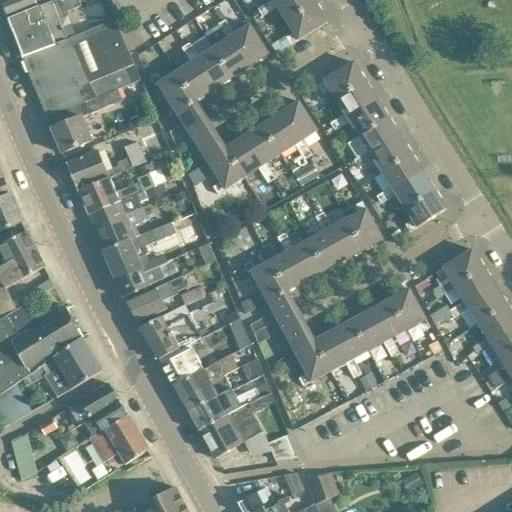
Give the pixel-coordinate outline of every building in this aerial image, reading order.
[(8,20),(55,0),(3,0),(1,1),(8,20)] [(77,37),(67,13),(81,7),(77,0),(55,0),(8,20),(23,59),(24,63),(79,42),(77,37)] [(261,14),(282,0),(272,0),(273,1),(258,10),(261,14)] [(287,23),(316,4),(312,0),(282,0),(261,14),(263,18),(277,8),(287,23)] [(316,4),(287,23),(294,34),(287,39),(291,46),(328,23),(316,4)] [(261,14),(258,10),(257,8),(248,13),(252,20),(261,14)] [(47,119),(118,91),(141,81),(115,20),(77,37),(79,42),(24,63),(47,119)] [(269,55),(251,28),(236,38),(226,24),(219,29),(228,43),(199,61),(189,46),(181,52),(190,66),(163,84),(158,75),(150,80),(155,88),(158,86),(166,98),(221,184),(213,189),(218,197),(259,171),(268,185),(276,180),(267,167),(296,148),(305,161),(311,157),(303,145),(319,134),(299,103),(226,150),(196,102),(269,55)] [(336,101),(366,82),(354,64),(317,87),(322,94),(329,90),(336,101)] [(348,119),(377,101),(366,82),(336,101),(346,116),(348,119)] [(91,142),(81,118),(122,101),(118,91),(47,119),(62,154),(91,142)] [(359,137),(389,119),(377,101),(348,119),(346,116),(338,120),(343,128),(350,123),(359,137)] [(371,156),(400,137),(389,119),(359,137),(369,152),(371,156)] [(336,132),(343,128),(338,120),(331,125),(336,132)] [(383,174),(412,155),(400,137),(371,156),(369,152),(361,157),(366,164),(373,159),(383,174)] [(110,178),(135,166),(145,162),(136,143),(124,149),(128,158),(116,164),(118,167),(107,172),(98,151),(66,165),(78,191),(110,179),(110,178)] [(394,192),(423,174),(412,155),(383,174),(392,189),(394,192)] [(359,169),(366,164),(361,157),(354,161),(359,169)] [(312,164),(294,174),(301,188),(319,177),(312,164)] [(406,210),(435,192),(423,174),(394,192),(392,189),(384,193),(389,201),(396,196),(406,210)] [(120,202),(155,188),(149,175),(137,179),(139,184),(116,193),(110,179),(78,191),(88,216),(120,202)] [(0,200),(11,196),(3,178),(0,179),(0,200)] [(126,216),(142,208),(140,204),(165,193),(161,185),(155,188),(120,202),(88,216),(94,229),(125,215),(126,216)] [(435,192),(406,210),(413,222),(406,226),(410,234),(447,210),(435,192)] [(382,205),(389,201),(384,193),(377,198),(382,205)] [(11,196),(0,200),(0,232),(22,223),(11,196)] [(327,210),(323,200),(313,203),(319,215),(327,210)] [(383,241),(374,224),(363,204),(354,208),(359,217),(332,231),(324,216),(315,220),(324,236),(294,252),(285,235),(276,240),(284,256),(272,262),(255,272),(250,263),(243,267),(248,275),(252,273),(268,303),(273,313),(294,352),(307,375),(299,380),(304,388),(332,372),(346,365),(354,380),(362,376),(354,360),(370,352),(384,344),(392,359),(398,356),(400,355),(392,340),(409,331),(418,325),(422,333),(430,329),(410,291),(315,342),(288,293),(383,241)] [(128,241),(139,237),(134,226),(148,220),(142,208),(126,216),(125,215),(94,229),(104,253),(128,241)] [(149,262),(146,256),(149,255),(146,249),(176,236),(173,227),(177,226),(179,231),(192,225),(189,217),(139,237),(128,241),(104,253),(117,283),(166,261),(164,256),(149,262)] [(0,268),(36,250),(28,233),(0,244),(0,268)] [(208,245),(198,249),(202,258),(212,253),(208,245)] [(0,320),(6,317),(17,311),(29,304),(24,296),(13,303),(7,290),(45,268),(36,250),(0,268),(0,320)] [(455,289),(485,270),(473,251),(436,274),(441,282),(448,277),(455,289)] [(166,261),(117,283),(124,299),(152,287),(151,286),(179,274),(173,261),(167,263),(166,261)] [(452,316),(496,288),(485,270),(455,289),(464,303),(450,312),(446,307),(430,317),(435,326),(452,316)] [(186,289),(181,279),(145,295),(127,303),(139,324),(167,311),(163,302),(178,295),(177,293),(186,289)] [(24,296),(29,304),(54,288),(50,281),(24,296)] [(185,307),(201,300),(205,298),(201,288),(181,297),(185,307)] [(478,325),(508,306),(496,288),(452,316),(454,320),(469,310),(477,323),(478,325)] [(260,308),(255,297),(241,304),(246,314),(260,308)] [(188,316),(200,310),(204,308),(201,300),(185,307),(141,329),(153,351),(154,350),(160,361),(176,353),(190,345),(190,346),(202,340),(195,328),(188,316)] [(475,352),(511,329),(511,313),(508,306),(478,325),(487,339),(473,349),(475,352)] [(23,381),(82,339),(83,338),(67,309),(18,336),(7,318),(0,321),(0,396),(2,395),(23,381)] [(236,313),(225,318),(229,325),(240,321),(236,313)] [(264,319),(250,327),(254,336),(269,328),(264,319)] [(240,320),(229,325),(240,350),(251,345),(240,320)] [(466,347),(483,341),(478,327),(461,334),(466,347)] [(501,361),(511,354),(511,329),(475,352),(478,356),(492,347),(501,361)] [(82,339),(23,381),(27,388),(44,377),(57,399),(72,390),(72,391),(102,373),(82,339)] [(195,356),(190,346),(190,345),(176,353),(179,358),(162,366),(174,387),(204,371),(195,356)] [(242,367),(246,366),(239,352),(204,371),(174,387),(182,401),(224,378),(224,377),(230,374),(242,367)] [(505,367),(488,378),(496,390),(511,380),(511,354),(501,361),(505,367)] [(257,361),(246,366),(242,367),(251,383),(264,375),(257,361)] [(361,381),(367,391),(377,385),(372,375),(361,381)] [(189,415),(232,392),(224,378),(182,401),(189,415)] [(93,417),(120,401),(110,385),(69,410),(79,427),(85,424),(84,423),(94,418),(93,417)] [(200,433),(261,400),(256,390),(236,400),(232,392),(189,415),(200,433)] [(26,400),(15,406),(6,411),(2,395),(0,396),(0,431),(11,426),(10,424),(32,411),(26,400)] [(214,459),(259,436),(263,433),(253,413),(275,403),(271,395),(261,400),(200,433),(214,459)] [(506,400),(499,404),(503,411),(510,407),(506,400)] [(102,433),(129,416),(120,401),(93,417),(94,418),(84,423),(85,424),(89,431),(93,438),(101,433),(102,432),(102,433)] [(93,438),(91,439),(106,464),(119,456),(125,467),(149,451),(129,416),(102,433),(102,432),(101,433),(93,438)] [(45,436),(57,429),(52,420),(40,427),(45,436)] [(268,445),(272,453),(276,461),(294,459),(286,438),(268,445)] [(75,451),(61,460),(79,488),(93,480),(75,451)] [(327,501),(330,500),(338,497),(330,475),(319,479),(327,501)] [(301,493),(294,476),(286,477),(294,496),(301,493)] [(316,506),(327,501),(319,479),(308,484),(316,506)] [(1,484),(0,486),(0,493),(21,499),(24,490),(1,484)] [(187,511),(175,489),(137,510),(137,511),(187,511)] [(278,503),(288,499),(288,498),(282,501),(279,494),(271,498),(267,490),(238,503),(242,511),(255,511),(258,510),(259,511),(266,511),(275,507),(275,508),(279,506),(278,503)] [(288,511),(285,506),(291,504),(288,499),(278,503),(279,506),(275,508),(275,507),(266,511),(259,511),(258,510),(255,511),(288,511)] [(315,506),(317,511),(334,511),(330,500),(327,501),(316,506),(315,506)]
